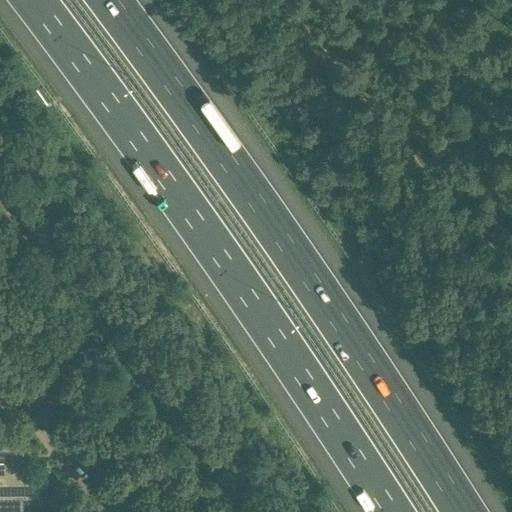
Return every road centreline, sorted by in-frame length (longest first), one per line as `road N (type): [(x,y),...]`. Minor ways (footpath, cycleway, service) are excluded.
road 1 (motorway): [(25,0),(385,511)]
road 2 (motorway): [(466,511),(316,282),(112,0)]
road 3 (residential): [(123,511),(0,372)]
